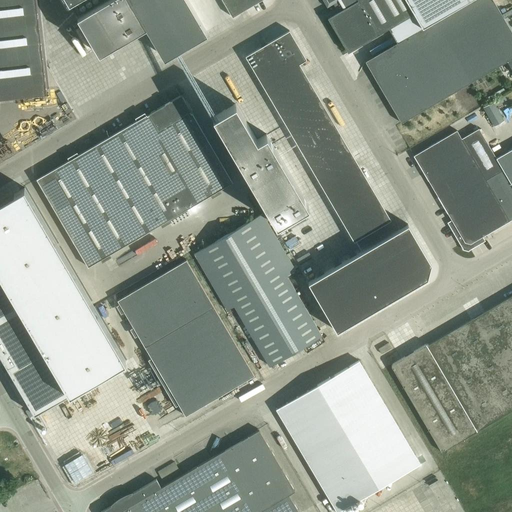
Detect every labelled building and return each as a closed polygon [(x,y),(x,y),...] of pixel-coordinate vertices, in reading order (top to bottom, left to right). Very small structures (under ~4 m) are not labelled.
[(0,0),(0,93),(47,89),(37,0),(0,0)] [(146,25),(131,0),(102,0),(95,5),(86,10),(78,15),(100,52),(108,48),(117,42),(146,25)] [(131,0),(146,25),(164,56),(206,31),(188,0),(131,0)] [(222,0),(232,17),(260,0),(222,0)] [(324,0),(327,5),(333,2),(338,12),(328,18),(348,52),(388,28),(397,43),(435,21),(443,16),(470,0),(324,0)] [(470,0),(443,16),(435,21),(470,82),(471,81),(507,60),(511,69),(511,33),(492,0),(470,0)] [(397,43),(365,61),(377,80),(377,79),(391,102),(390,103),(401,122),(470,82),(435,21),(397,43)] [(287,33),(244,59),(352,244),(389,223),(297,66),(304,62),(303,61),(300,63),(292,50),(296,48),(294,46),(287,33)] [(79,54),(48,68),(69,114),(100,100),(79,54)] [(248,100),(254,97),(250,87),(244,90),(248,100)] [(47,90),(40,103),(54,110),(60,97),(47,90)] [(191,113),(190,111),(191,111),(181,94),(148,114),(149,114),(147,115),(146,115),(37,179),(88,266),(232,182),(192,113),(191,113)] [(493,101),(483,107),(494,125),(503,120),(493,101)] [(213,116),(276,224),(308,205),(266,134),(256,139),(235,103),(213,116)] [(457,130),(414,155),(452,220),(448,222),(461,244),(460,244),(463,249),(468,250),(471,249),(470,248),(484,240),(482,237),(511,218),(511,184),(496,158),(478,128),(461,138),(457,130)] [(511,148),(496,158),(511,184),(511,148)] [(24,187),(0,201),(0,355),(34,414),(125,361),(24,187)] [(295,270),(262,213),(194,253),(227,309),(234,305),(270,366),(321,335),(286,275),(295,270)] [(408,224),(308,282),(337,331),(427,278),(428,273),(429,269),(431,263),(408,224)] [(185,415),(254,375),(186,259),(117,300),(185,415)] [(511,409),(511,294),(428,344),(426,343),(390,364),(441,451),(511,409)] [(420,463),(358,359),(276,408),(337,511),(420,463)] [(29,408),(25,410),(28,417),(33,414),(29,408)] [(299,511),(294,503),(289,494),(295,491),(259,429),(161,487),(156,479),(141,487),(122,498),(122,501),(117,504),(116,502),(109,507),(101,511),(100,511),(299,511)] [(79,462),(83,472),(94,467),(90,457),(79,462)] [(68,478),(72,476),(66,466),(62,468),(68,478)]
